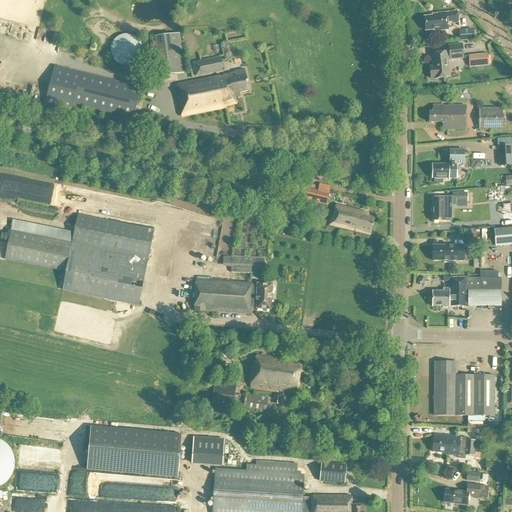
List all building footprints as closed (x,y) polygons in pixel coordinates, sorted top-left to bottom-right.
[(431,15),(431,17),(424,18),(426,32),(448,30),(447,24),(458,23),(457,12),(431,15)] [(54,42),(55,30),(41,29),(39,40),(54,42)] [(460,42),(473,41),(473,30),(459,31),(460,42)] [(139,58),(141,56),(141,54),(142,52),(142,50),(142,48),(142,45),(141,43),(140,41),(139,40),(138,38),(136,36),(134,35),(132,34),(130,34),(128,33),(126,33),(124,33),(121,34),(119,35),(117,36),(116,37),(114,39),(113,40),(112,42),(111,44),(110,46),(110,49),(110,51),(111,53),(111,55),(112,57),(114,59),(115,60),(117,62),(118,63),(120,64),(122,65),(125,65),(127,65),(129,65),(131,64),(133,64),(135,63),(137,61),(138,60),(139,58)] [(185,73),(182,57),(179,33),(155,36),(161,77),(185,73)] [(449,61),(464,59),(462,44),(448,46),(449,61)] [(434,80),(450,78),(447,53),(430,55),(432,67),(429,68),(431,79),(434,79),(434,80)] [(487,57),(487,54),(468,56),(469,67),(491,65),(490,57),(487,57)] [(195,78),(223,72),(220,58),(192,64),(195,78)] [(176,96),(181,118),(226,109),(225,107),(236,105),(234,94),(248,91),(244,68),(233,70),(234,74),(177,86),(179,95),(176,96)] [(44,107),(70,114),(72,105),(132,119),(139,90),(53,69),(44,107)] [(0,102),(38,110),(40,104),(1,96),(0,102)] [(465,107),(433,106),(432,113),(429,113),(429,123),(442,123),(442,130),(465,131),(465,107)] [(479,109),(479,131),(502,131),(502,109),(479,109)] [(498,147),(499,167),(511,166),(511,146),(498,147)] [(464,151),(449,151),(449,166),(452,166),(448,166),(448,165),(441,165),(441,166),(432,166),(432,179),(434,179),(434,184),(442,184),(442,180),(448,180),(448,179),(456,179),(456,166),(455,166),(464,166),(464,151)] [(330,194),(318,191),(314,190),(306,188),(303,201),(326,207),(330,194)] [(452,223),(452,198),(434,198),(434,201),(432,201),(432,222),(444,222),(452,223)] [(511,202),(503,203),(503,220),(511,219),(511,202)] [(370,237),(374,219),(368,217),(368,214),(362,212),(363,211),(336,205),(332,219),(330,218),(328,226),(370,237)] [(138,307),(148,260),(154,231),(77,215),(74,233),(13,220),(5,260),(66,273),(62,291),(138,307)] [(511,245),(511,228),(493,231),(494,231),(494,241),(495,247),(511,245)] [(466,244),(480,243),(479,230),(465,230),(466,244)] [(336,244),(338,237),(329,235),(327,242),(336,244)] [(432,261),(463,262),(464,247),(432,246),(432,261)] [(263,275),(264,259),(223,257),(223,266),(231,267),(230,274),(263,275)] [(196,277),(196,280),(193,312),(250,316),(251,308),(256,308),(256,309),(270,310),(272,285),(257,285),(257,286),(252,286),(252,284),(209,281),(210,278),(196,277)] [(501,308),(501,280),(450,279),(450,283),(450,291),(449,291),(449,289),(443,289),(443,292),(432,292),(432,307),(443,308),(443,309),(447,309),(447,308),(454,307),(501,308)] [(270,350),(287,353),(289,344),(272,341),(270,350)] [(193,364),(208,365),(209,355),(194,354),(193,364)] [(297,395),(301,366),(286,363),(287,361),(256,356),(254,365),(252,364),(249,383),(251,384),(250,388),(278,393),(278,392),(297,395)] [(434,364),(434,417),(467,417),(467,426),(482,426),(482,422),(485,422),(485,417),(494,417),(494,377),(455,377),(455,364),(434,364)] [(212,406),(219,407),(218,411),(229,412),(229,407),(233,408),(235,382),(214,380),(212,406)] [(266,412),(268,398),(246,394),(244,408),(266,412)] [(86,470),(178,478),(182,435),(90,427),(86,470)] [(467,440),(467,439),(434,435),(432,452),(447,454),(447,455),(457,456),(457,460),(465,460),(465,456),(473,457),(475,441),(467,440)] [(223,467),(225,440),(193,437),(191,465),(223,467)] [(0,486),(5,484),(10,478),(13,472),(14,465),(13,458),(11,451),(6,446),(0,441),(0,486)] [(363,511),(364,506),(351,505),(352,496),(332,496),(332,495),(311,495),(311,498),(303,497),(304,476),(297,475),(297,465),(256,462),(256,466),(247,465),(246,472),(216,470),(212,511),(363,511)] [(486,474),(502,475),(503,464),(487,463),(486,474)] [(344,484),(346,466),(322,464),(320,482),(344,484)] [(479,474),(467,472),(466,482),(478,483),(479,474)] [(467,484),(466,493),(445,490),(443,503),(467,506),(468,497),(486,499),(488,487),(467,484)]
